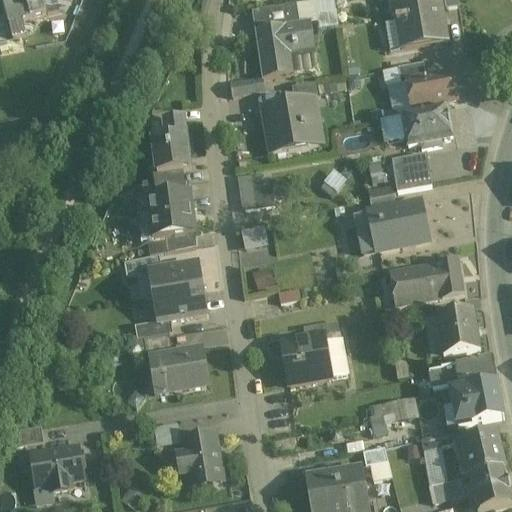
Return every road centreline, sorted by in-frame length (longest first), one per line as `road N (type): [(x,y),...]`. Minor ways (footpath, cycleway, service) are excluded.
road 1 (residential): [(215,0),(211,54),(222,181),(269,511)]
road 2 (tertiary): [(511,134),(502,230),(511,330)]
